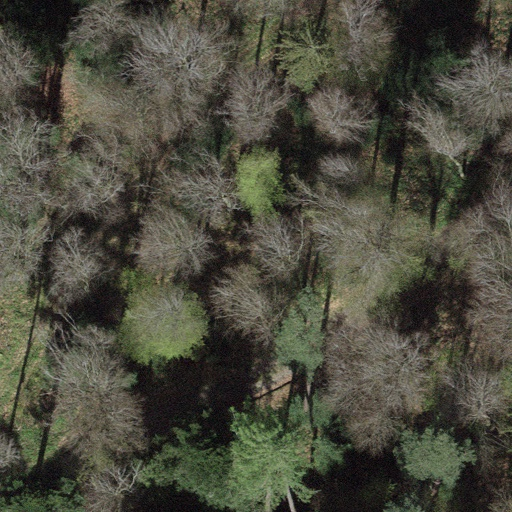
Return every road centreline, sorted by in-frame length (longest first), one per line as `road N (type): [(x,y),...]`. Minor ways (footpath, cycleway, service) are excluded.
road 1 (track): [(0,511),(314,340),(511,200)]
road 2 (track): [(0,407),(110,251),(313,0)]
